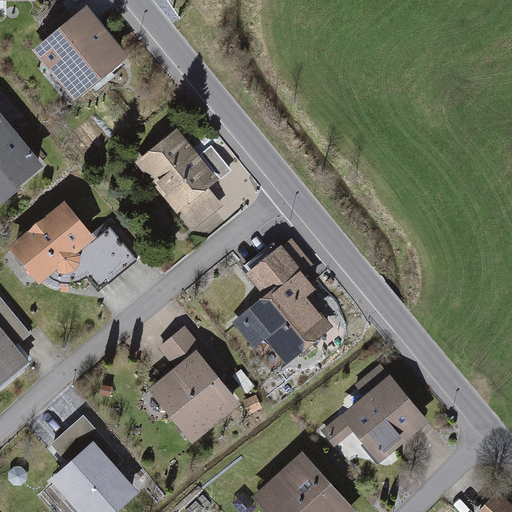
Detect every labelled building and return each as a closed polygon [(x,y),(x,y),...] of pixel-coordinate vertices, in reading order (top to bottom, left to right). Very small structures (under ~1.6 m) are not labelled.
[(77,96),(123,60),(88,16),(42,53),(77,96)] [(22,120),(0,92),(0,215),(42,181),(4,135),(22,120)] [(219,186),(176,137),(134,174),(176,222),(179,219),(195,236),(222,213),(207,196),(219,186)] [(92,250),(62,213),(3,259),(35,298),(55,282),(60,288),(82,271),(76,263),(92,250)] [(298,285),(276,258),(247,281),(266,304),(250,317),(243,309),(217,330),(229,344),(242,334),(254,349),(259,346),(283,375),(288,372),(297,383),(323,362),(316,353),(332,340),(292,290),(298,285)] [(0,397),(30,374),(13,353),(32,339),(0,297),(0,397)] [(176,376),(142,404),(187,458),(239,416),(220,392),(228,386),(185,334),(159,356),(176,376)] [(374,475),(428,437),(382,373),(353,394),(363,407),(320,438),(334,457),(352,444),(374,475)] [(123,470),(85,424),(50,452),(67,472),(42,493),(57,511),(131,511),(139,506),(115,477),(123,470)] [(347,511),(304,462),(253,507),(257,511),(347,511)] [(511,511),(511,509),(494,494),(478,511),(511,511)]
